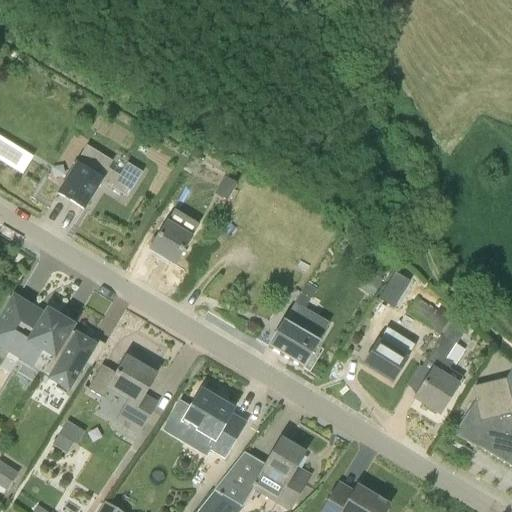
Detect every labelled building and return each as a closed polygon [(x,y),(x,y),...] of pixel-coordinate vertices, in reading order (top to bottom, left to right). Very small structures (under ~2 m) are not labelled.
[(0,161),(21,175),(32,158),(0,138),(0,161)] [(111,162),(85,146),(74,164),(73,163),(72,164),(74,165),(55,195),(56,196),(57,194),(83,210),(100,182),(126,198),(142,173),(126,164),(119,176),(107,169),(111,162)] [(201,159),(193,154),(183,170),(191,175),(201,159)] [(214,195),(227,202),(237,186),(224,178),(214,195)] [(173,265),(197,226),(174,212),(150,251),(173,265)] [(373,252),(359,243),(354,251),(368,260),(373,252)] [(410,283),(394,273),(377,299),(393,309),(410,283)] [(383,280),(374,274),(372,278),(368,276),(359,289),(372,298),(381,285),(380,284),(383,280)] [(300,296),(310,302),(316,291),(306,285),(300,296)] [(70,332),(73,327),(46,311),(43,317),(13,298),(0,320),(0,350),(32,370),(43,352),(53,358),(54,358),(70,332)] [(439,335),(441,337),(453,319),(439,310),(436,313),(416,301),(407,315),(439,336),(439,335)] [(302,370),(318,344),(328,326),(294,306),(283,323),(282,322),(267,348),(302,370)] [(465,328),(453,319),(441,337),(442,337),(422,369),(418,366),(418,368),(429,375),(414,399),(439,415),(457,386),(461,379),(449,370),(452,365),(443,360),(454,343),(455,343),(465,328)] [(411,351),(402,345),(405,340),(387,329),(378,342),(377,342),(362,366),(391,384),(404,362),(413,367),(420,357),(411,351)] [(92,339),(89,343),(70,332),(54,358),(53,358),(44,373),(50,377),(49,379),(68,390),(85,363),(91,366),(104,345),(92,339)] [(156,404),(143,396),(153,379),(146,375),(148,372),(125,358),(116,375),(101,367),(87,390),(103,399),(109,388),(130,400),(117,422),(138,435),(156,404)] [(511,369),(504,381),(473,389),(476,401),(454,435),(476,449),(477,448),(511,468),(511,369)] [(222,460),(233,441),(244,424),(229,415),(231,411),(200,393),(182,423),(192,429),(185,441),(206,455),(208,451),(222,460)] [(61,428),(51,445),(66,454),(77,436),(61,428)] [(279,494),(293,502),(309,477),(295,468),(303,455),(280,441),(263,469),(241,457),(197,511),(240,511),(243,509),(242,508),(252,491),(272,504),(279,494)] [(0,463),(0,486),(6,490),(1,497),(9,502),(22,479),(17,476),(18,475),(0,463)] [(384,511),(388,506),(356,487),(349,499),(335,490),(321,511),(384,511)]
